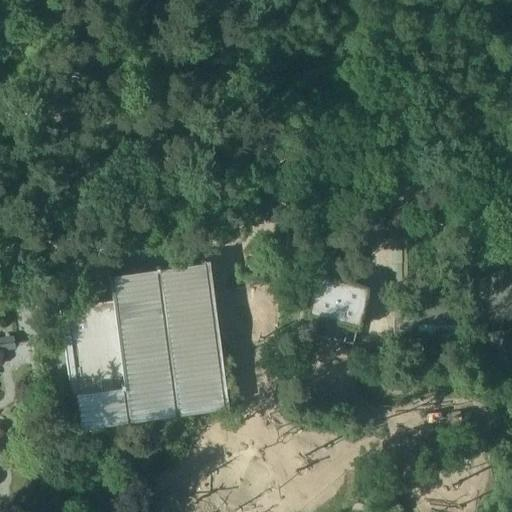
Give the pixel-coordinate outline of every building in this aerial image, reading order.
[(473,246),(479,254),(490,245),(485,238),(473,246)] [(435,278),(461,288),(472,258),(473,254),(448,244),(435,278)] [(77,395),(81,428),(224,410),(219,376),(228,360),(228,358),(216,349),(205,263),(109,275),(112,300),(59,307),(65,352),(48,354),(51,381),(68,378),(70,396),(77,395)] [(308,314),(358,326),(366,289),(316,278),(308,314)] [(457,325),(457,297),(417,297),(417,298),(393,298),(393,341),(424,341),(457,342),(457,325)] [(511,370),(511,330),(486,333),(487,340),(490,373),(511,370)] [(0,336),(0,350),(0,351),(7,350),(15,349),(14,335),(6,336),(0,336)] [(511,511),(511,443),(505,443),(501,511),(511,511)] [(41,471),(46,511),(62,509),(57,469),(41,471)]
